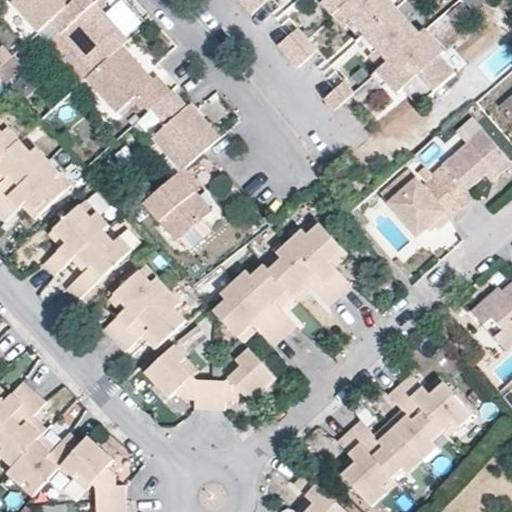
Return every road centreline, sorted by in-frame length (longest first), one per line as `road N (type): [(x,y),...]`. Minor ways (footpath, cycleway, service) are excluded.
road 1 (residential): [(208,493),(511,228)]
road 2 (residential): [(0,278),(156,450),(208,493)]
road 3 (residential): [(149,0),(290,161),(273,176)]
road 4 (residential): [(326,133),(213,0)]
